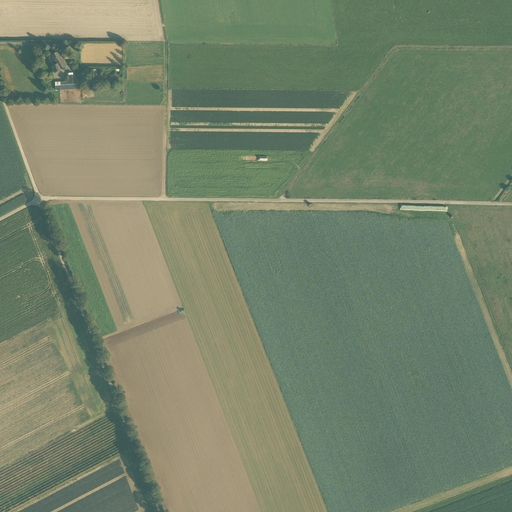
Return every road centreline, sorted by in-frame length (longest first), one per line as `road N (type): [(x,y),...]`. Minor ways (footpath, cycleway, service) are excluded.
road 1 (track): [(0,219),(44,198),(511,203)]
road 2 (track): [(39,199),(159,511)]
road 3 (track): [(159,0),(163,199)]
